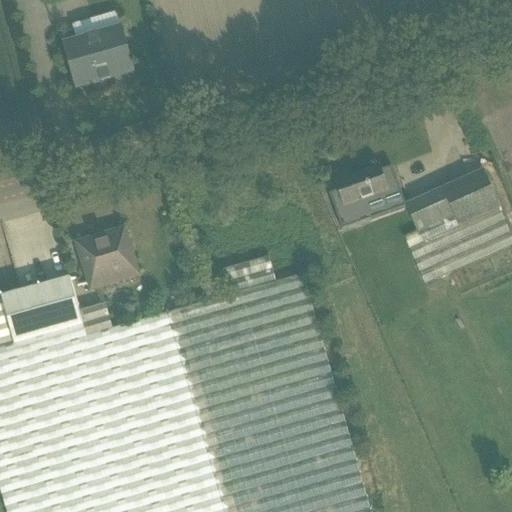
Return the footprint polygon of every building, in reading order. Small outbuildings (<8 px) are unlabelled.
[(121,31),(64,47),(77,91),(134,74),(121,31)] [(346,212),(389,197),(379,170),(336,185),(346,212)] [(483,174),(442,191),(406,207),(418,235),(455,219),(459,229),(500,212),(483,174)] [(125,231),(77,246),(92,294),(140,280),(125,231)] [(80,315),(76,299),(71,280),(1,300),(2,302),(0,302),(0,495),(5,511),(370,511),(304,278),(276,285),(269,260),(221,273),(229,299),(113,332),(106,307),(80,315)]
